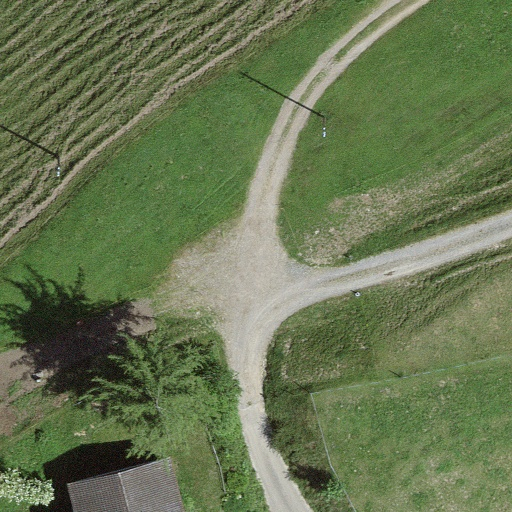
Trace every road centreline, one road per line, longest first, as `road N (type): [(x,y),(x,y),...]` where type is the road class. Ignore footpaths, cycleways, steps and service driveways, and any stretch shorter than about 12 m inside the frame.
road 1 (track): [(511,207),(238,299),(264,188),(326,49),(406,0)]
road 2 (unclassified): [(302,511),(258,417),(238,299)]
